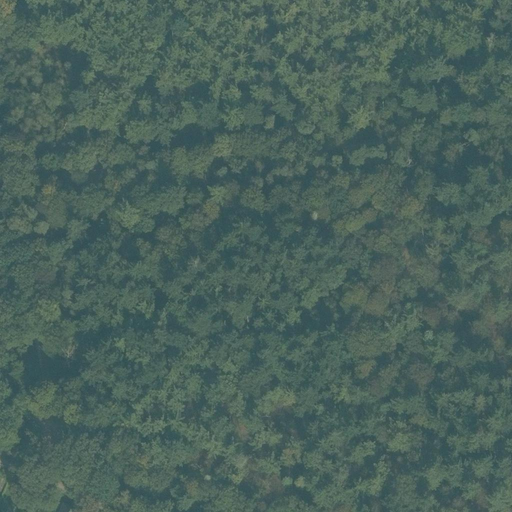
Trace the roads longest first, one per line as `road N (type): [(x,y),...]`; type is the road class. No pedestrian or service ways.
road 1 (track): [(13,0),(29,203)]
road 2 (unclassified): [(119,511),(0,461)]
